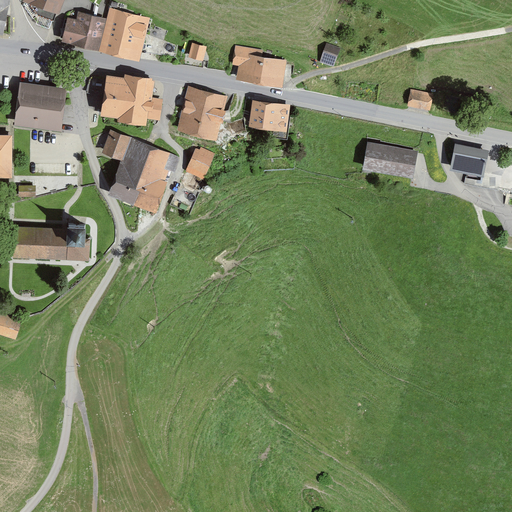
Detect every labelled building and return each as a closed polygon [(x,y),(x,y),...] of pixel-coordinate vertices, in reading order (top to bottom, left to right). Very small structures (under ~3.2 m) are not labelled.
[(23,0),(22,2),(57,15),(62,0),(23,0)] [(148,18),(117,10),(110,36),(105,35),(102,46),(138,55),(140,44),(133,42),(137,25),(145,27),(148,18)] [(65,20),(61,36),(95,45),(102,17),(81,12),(79,23),(65,20)] [(193,44),(191,54),(202,56),(204,46),(193,44)] [(333,66),(338,50),(325,46),(320,61),(333,66)] [(282,88),(286,61),(260,56),(261,51),(234,47),(231,66),(238,67),(235,80),(282,88)] [(102,92),(99,114),(121,117),(121,116),(143,120),(145,108),(149,109),(148,116),(158,118),(160,102),(149,101),(153,80),(127,76),(127,77),(110,75),(109,78),(95,76),(90,77),(89,79),(86,90),(102,92)] [(18,82),(13,126),(58,131),(62,97),(63,88),(18,82)] [(197,86),(187,128),(224,138),(235,96),(197,86)] [(432,94),(412,90),(409,103),(429,108),(432,94)] [(263,98),(259,122),(295,128),(299,104),(263,98)] [(127,137),(114,132),(108,150),(114,152),(120,154),(127,137)] [(11,135),(0,135),(0,177),(11,177),(11,135)] [(113,191),(134,199),(152,146),(136,140),(127,164),(121,162),(114,178),(117,179),(113,191)] [(417,151),(368,142),(362,170),(412,179),(417,151)] [(179,156),(152,146),(134,199),(141,202),(140,203),(156,209),(164,187),(156,184),(162,166),(174,170),(179,156)] [(456,146),(451,170),(482,176),(487,152),(456,146)] [(214,156),(195,148),(186,172),(205,179),(214,156)] [(33,187),(21,186),(20,195),(33,196),(33,187)] [(14,246),(14,253),(67,256),(66,258),(68,259),(69,255),(85,256),(89,259),(90,258),(87,255),(87,241),(91,238),(89,236),(86,239),(85,239),(85,224),(68,224),(68,229),(15,227),(14,234),(7,234),(7,246),(14,246)] [(0,314),(0,330),(14,335),(18,321),(0,314)]
